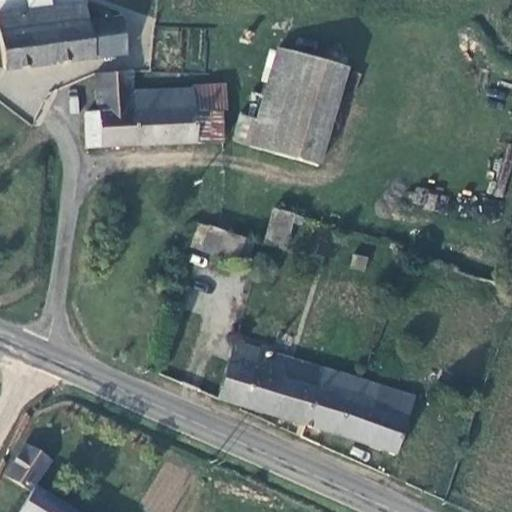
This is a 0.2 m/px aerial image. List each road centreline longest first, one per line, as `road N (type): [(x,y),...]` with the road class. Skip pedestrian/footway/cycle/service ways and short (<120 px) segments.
road 1 (secondary): [(0,333),(394,511)]
road 2 (track): [(85,161),(38,351),(0,431)]
